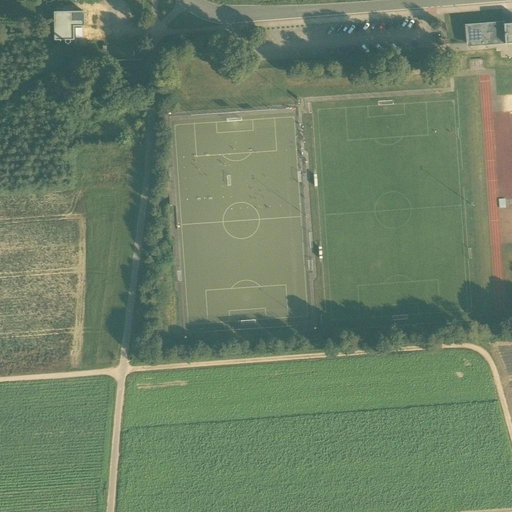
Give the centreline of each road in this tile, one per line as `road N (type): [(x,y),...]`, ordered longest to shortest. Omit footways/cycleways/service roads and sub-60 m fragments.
road 1 (track): [(511,437),(485,342),(122,370)]
road 2 (unclassified): [(185,0),(232,16),(450,0)]
road 3 (unclassified): [(122,370),(110,511)]
road 4 (residential): [(0,380),(122,370)]
